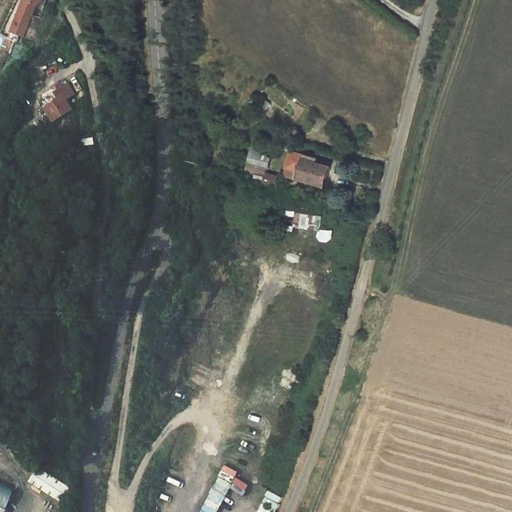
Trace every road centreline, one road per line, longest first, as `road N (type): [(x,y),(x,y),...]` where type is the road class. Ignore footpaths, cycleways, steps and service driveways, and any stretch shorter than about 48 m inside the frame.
road 1 (unclassified): [(288,511),(334,394),(435,0)]
road 2 (unclassified): [(87,511),(120,324),(158,220),(163,164),(152,0)]
road 3 (track): [(98,439),(91,425),(106,168),(64,0)]
